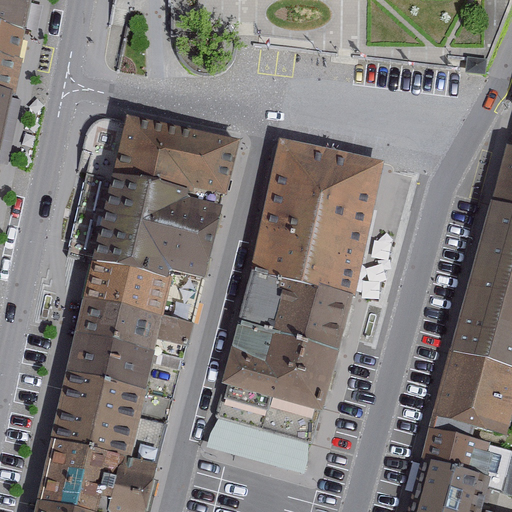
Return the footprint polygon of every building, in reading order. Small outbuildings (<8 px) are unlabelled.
[(0,0),(0,37),(27,44),(33,0),(0,0)] [(0,93),(14,97),(27,44),(0,37),(0,93)] [(485,58),(468,57),(467,72),(484,73),(485,58)] [(0,154),(14,97),(0,93),(0,154)] [(72,256),(98,265),(121,175),(133,124),(98,117),(72,256)] [(238,147),(133,124),(121,175),(225,199),(238,147)] [(296,149),(281,146),(278,159),(273,179),(268,203),(262,229),(252,276),(226,393),(320,421),(354,301),(358,286),(366,253),(371,228),(376,203),(381,180),(384,169),(374,167),(356,163),(337,158),(318,154),(296,149)] [(430,437),(474,450),(478,436),(508,445),(511,432),(511,157),(510,157),(430,437)] [(203,286),(225,199),(121,175),(98,265),(203,286)] [(203,286),(98,265),(81,338),(171,359),(184,362),(203,286)] [(171,359),(81,338),(72,376),(162,398),(171,359)] [(162,398),(72,376),(56,441),(159,464),(174,400),(162,398)] [(320,421),(226,393),(221,411),(218,422),(313,446),(320,421)] [(487,511),(494,488),(486,486),(495,455),(474,450),(430,437),(420,472),(428,474),(417,511),(487,511)] [(146,511),(159,464),(56,441),(39,511),(146,511)]
